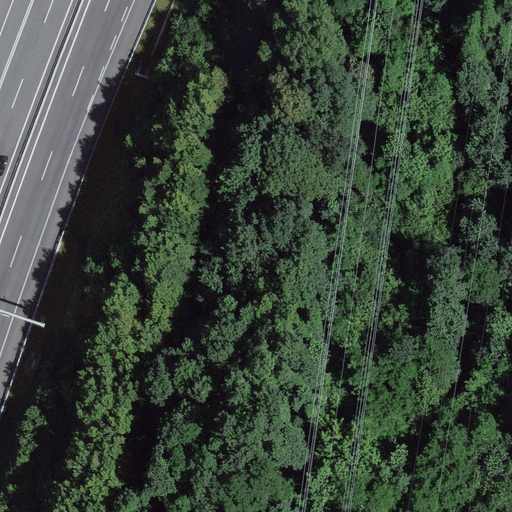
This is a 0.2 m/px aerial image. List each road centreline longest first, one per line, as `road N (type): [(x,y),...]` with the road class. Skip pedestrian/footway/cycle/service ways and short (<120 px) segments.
road 1 (unclassified): [(116,511),(262,0)]
road 2 (motorway): [(0,290),(107,0)]
road 3 (motorway): [(45,0),(0,124)]
